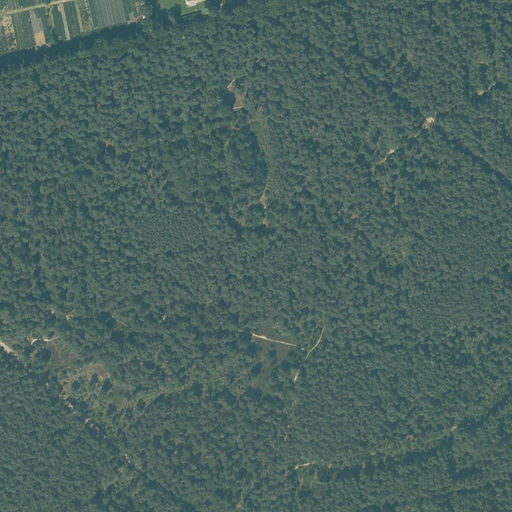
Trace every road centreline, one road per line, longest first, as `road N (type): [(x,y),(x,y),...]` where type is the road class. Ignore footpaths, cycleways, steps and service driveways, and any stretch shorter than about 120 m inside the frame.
road 1 (track): [(148,33),(0,70)]
road 2 (track): [(264,0),(148,33)]
